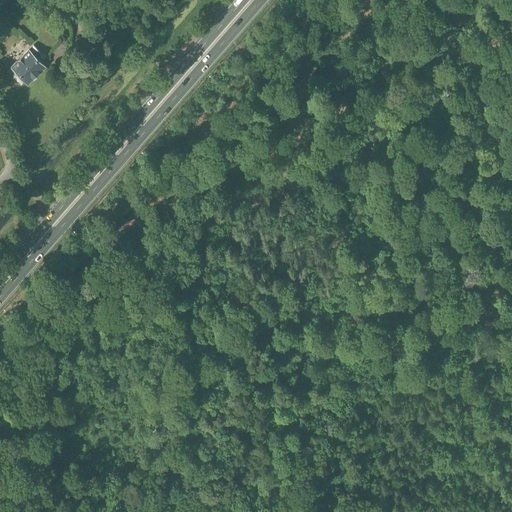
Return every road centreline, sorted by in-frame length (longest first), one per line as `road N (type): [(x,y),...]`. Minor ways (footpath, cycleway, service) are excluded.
road 1 (primary): [(0,296),(261,0)]
road 2 (primary): [(241,0),(0,277)]
